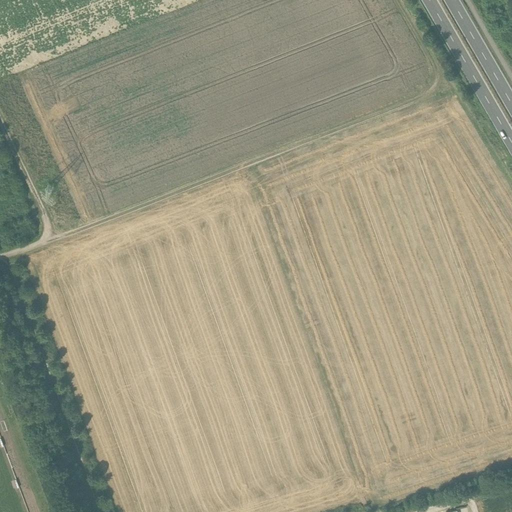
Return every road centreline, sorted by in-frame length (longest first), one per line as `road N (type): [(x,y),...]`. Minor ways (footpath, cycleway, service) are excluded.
road 1 (track): [(0,257),(433,90)]
road 2 (primary): [(428,0),(511,141)]
road 3 (track): [(437,79),(452,86),(511,180)]
road 4 (track): [(0,126),(37,202),(41,242)]
